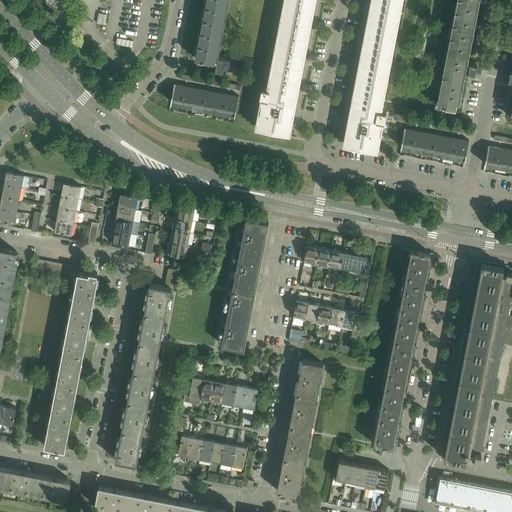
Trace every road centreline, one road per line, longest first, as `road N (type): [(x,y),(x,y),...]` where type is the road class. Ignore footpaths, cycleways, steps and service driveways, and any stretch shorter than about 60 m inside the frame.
road 1 (residential): [(88,473),(130,262),(0,235)]
road 2 (residential): [(469,195),(314,162),(343,0)]
road 3 (residential): [(415,461),(459,242)]
road 4 (tertiary): [(95,135),(162,177),(284,205)]
road 5 (residential): [(469,195),(506,0)]
road 6 (tertiary): [(286,195),(207,176),(108,123)]
road 7 (tertiary): [(462,229),(286,195)]
road 8 (tertiary): [(284,205),(459,242)]
road 9 (residential): [(88,473),(263,503)]
road 10 (residential): [(263,503),(290,360)]
road 11 (residential): [(108,123),(165,56),(178,0)]
road 12 (residential): [(257,342),(284,205)]
